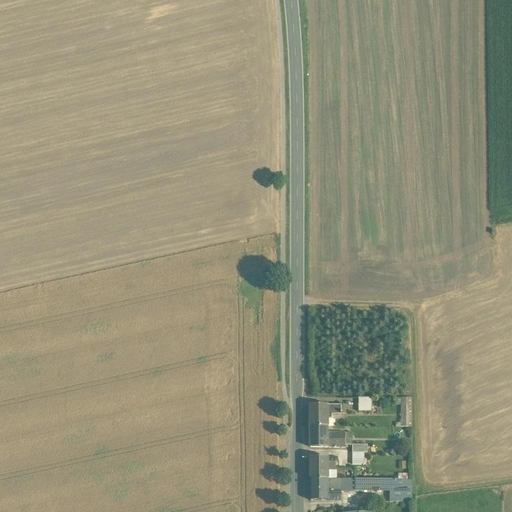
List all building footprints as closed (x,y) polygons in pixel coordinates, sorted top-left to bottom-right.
[(372,398),(359,398),(358,412),(372,412),(372,398)] [(411,428),(411,399),(401,400),(401,427),(411,428)] [(342,405),(310,405),(310,426),(327,427),(327,420),(332,420),(332,415),(342,415),(342,405)] [(327,427),(310,426),(310,448),(345,448),(345,446),(345,433),(327,433),(327,427)] [(367,445),(352,445),(352,453),(364,453),(367,453),(367,445)] [(364,453),(352,453),(352,465),(364,465),(364,453)] [(336,458),(310,458),(310,479),(328,479),(336,479),(336,458)] [(328,479),(310,479),(310,500),(341,501),(341,491),(341,479),(336,479),(328,479)] [(361,479),(341,479),(341,491),(361,490),(361,489),(361,479)] [(411,480),(361,479),(361,489),(390,491),(390,503),(411,502),(411,480)]
